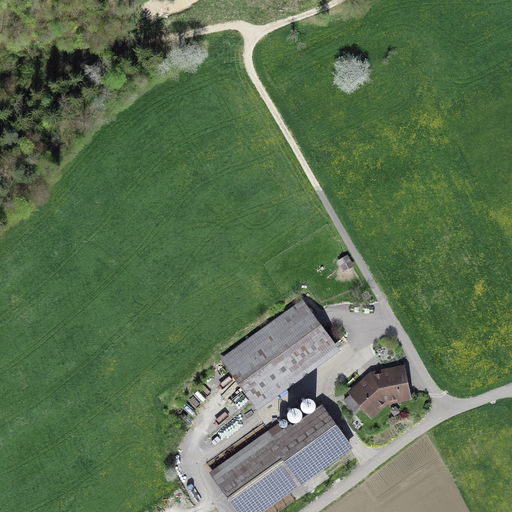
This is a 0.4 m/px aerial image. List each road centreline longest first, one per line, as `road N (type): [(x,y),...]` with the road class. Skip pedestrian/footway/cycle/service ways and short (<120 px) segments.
road 1 (track): [(445,412),(246,67),(247,43),(337,0)]
road 2 (unclassified): [(511,388),(445,412),(309,511)]
